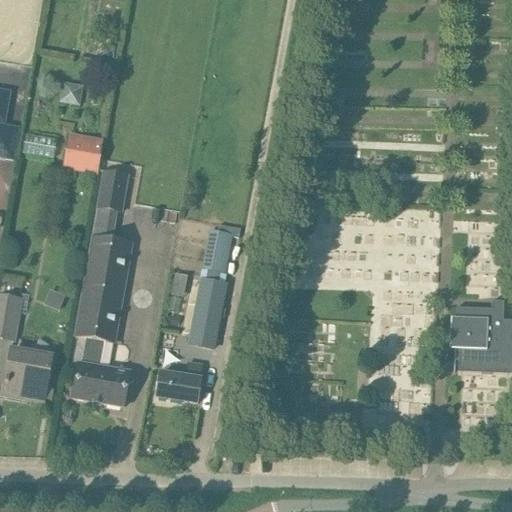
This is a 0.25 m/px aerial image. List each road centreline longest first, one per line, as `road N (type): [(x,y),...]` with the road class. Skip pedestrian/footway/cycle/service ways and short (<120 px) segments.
road 1 (residential): [(420,487),(0,477)]
road 2 (residential): [(273,511),(376,503),(420,487)]
